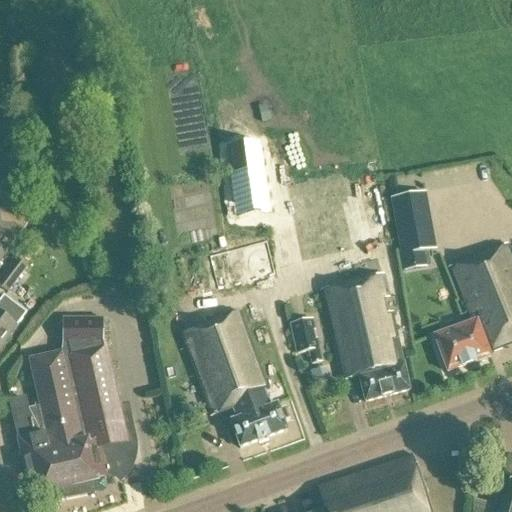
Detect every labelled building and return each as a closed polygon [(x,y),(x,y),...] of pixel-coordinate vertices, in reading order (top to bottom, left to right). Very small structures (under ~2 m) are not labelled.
[(280,181),(296,261),(354,249),(340,181),(297,190),(295,178),(280,181)] [(402,256),(431,251),(422,195),(392,201),(402,256)] [(0,260),(28,222),(3,204),(0,208),(0,260)] [(488,355),(511,345),(511,262),(505,246),(448,268),(470,324),(433,338),(446,374),(489,358),(488,355)] [(0,289),(7,295),(27,269),(15,259),(0,278),(0,289)] [(364,404),(409,392),(381,277),(320,292),(341,382),(358,378),(364,404)] [(0,301),(0,348),(16,328),(15,328),(25,316),(3,298),(0,301)] [(239,450),(286,432),(276,406),(268,409),(264,394),(268,392),(240,314),(180,336),(210,419),(232,411),(236,421),(229,423),(239,450)] [(27,485),(38,482),(44,507),(95,495),(92,483),(116,477),(119,482),(125,476),(129,469),(132,461),(134,453),(133,445),(127,415),(117,417),(101,349),(102,349),(101,321),(62,320),(61,350),(61,354),(28,361),(35,393),(39,410),(26,413),(24,401),(10,404),(18,442),(17,442),(27,485)] [(311,321),(284,328),(292,358),(306,355),(308,368),(321,366),(311,321)] [(429,511),(412,457),(316,489),(324,511),(429,511)] [(511,511),(511,484),(509,483),(500,511),(511,511)] [(472,502),(469,511),(484,511),(486,505),(472,502)]
